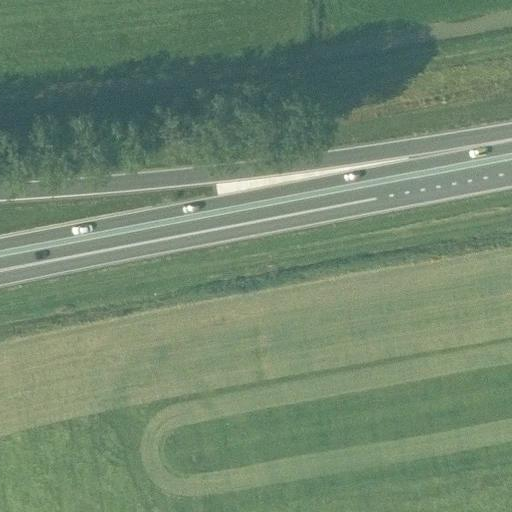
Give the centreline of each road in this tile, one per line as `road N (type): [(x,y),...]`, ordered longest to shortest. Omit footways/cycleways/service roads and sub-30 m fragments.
road 1 (trunk): [(511,131),(263,169),(0,192)]
road 2 (trunk): [(135,228),(511,157)]
road 3 (trunk): [(0,279),(135,228)]
road 4 (trunk): [(0,254),(135,228)]
